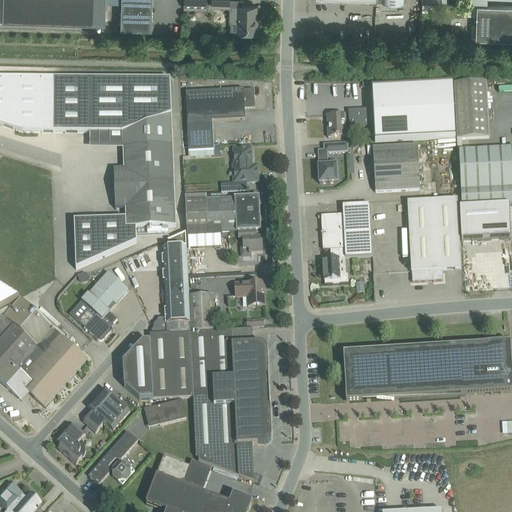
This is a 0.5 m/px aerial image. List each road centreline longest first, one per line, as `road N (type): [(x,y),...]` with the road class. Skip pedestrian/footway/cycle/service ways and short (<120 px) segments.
road 1 (unclassified): [(299,321),(288,0)]
road 2 (unclassified): [(299,321),(511,303)]
road 3 (unknown): [(306,407),(511,401)]
road 4 (unclassified): [(276,511),(307,419),(299,321)]
road 5 (unclassified): [(30,449),(144,321)]
